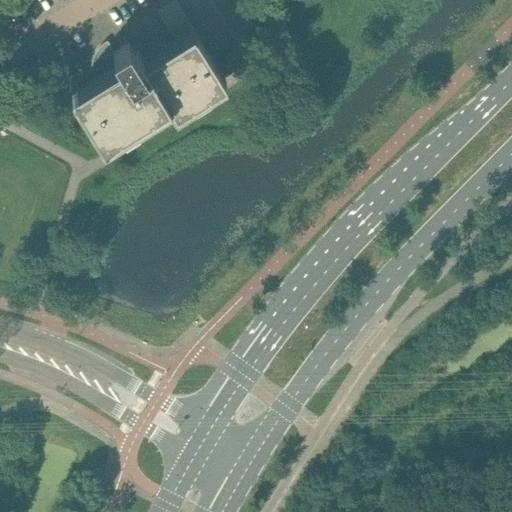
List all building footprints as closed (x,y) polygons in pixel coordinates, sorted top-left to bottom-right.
[(173,0),(156,11),(163,21),(182,9),(175,0),(173,0)] [(217,0),(211,4),(217,14),(238,1),(237,0),(217,0)] [(217,14),(223,23),(244,11),(238,1),(217,14)] [(188,19),(182,9),(163,21),(169,31),(188,19)] [(223,23),(229,33),(250,20),(244,11),(223,23)] [(169,31),(174,40),(176,42),(195,30),(188,19),(169,31)] [(250,20),(229,33),(236,43),(256,30),(250,20)] [(176,42),(174,40),(144,59),(138,50),(135,52),(129,42),(99,61),(104,70),(70,91),(103,144),(169,103),(175,114),(227,81),(195,30),(176,42)]
